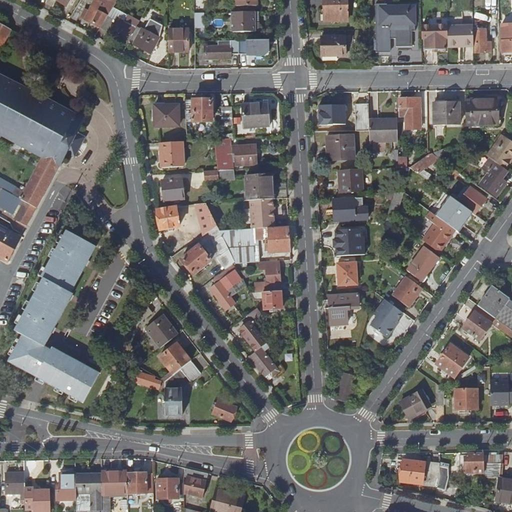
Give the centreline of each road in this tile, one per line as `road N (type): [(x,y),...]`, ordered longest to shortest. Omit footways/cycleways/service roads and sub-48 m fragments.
road 1 (residential): [(294,80),(316,418)]
road 2 (residential): [(280,441),(151,439),(33,417)]
road 3 (tertiary): [(141,250),(286,433)]
road 4 (residential): [(52,447),(144,447),(278,473)]
road 5 (residential): [(8,275),(65,177),(79,177),(141,250)]
road 6 (residential): [(351,432),(484,256)]
road 7 (residential): [(511,77),(294,80)]
road 8 (residential): [(294,80),(114,78)]
road 9 (tertiary): [(114,78),(141,250)]
road 10 (residential): [(356,440),(511,437)]
road 11 (tertiary): [(0,5),(99,59),(114,78)]
